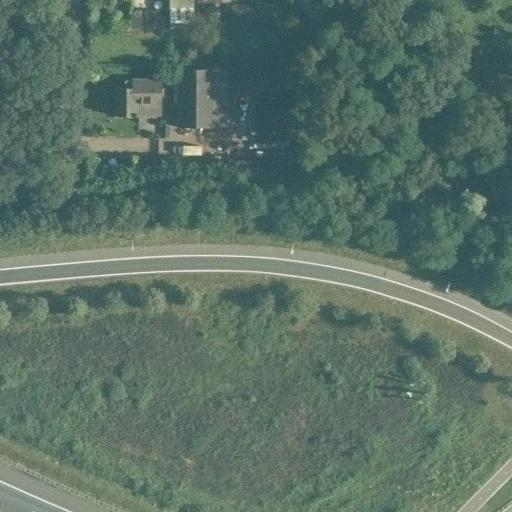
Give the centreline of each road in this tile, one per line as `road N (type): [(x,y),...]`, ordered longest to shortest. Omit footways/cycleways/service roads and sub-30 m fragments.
road 1 (motorway): [(511,338),(390,288),(283,266),(169,263),(0,277)]
road 2 (unclassified): [(313,171),(313,0)]
road 3 (unclassified): [(85,126),(82,0)]
